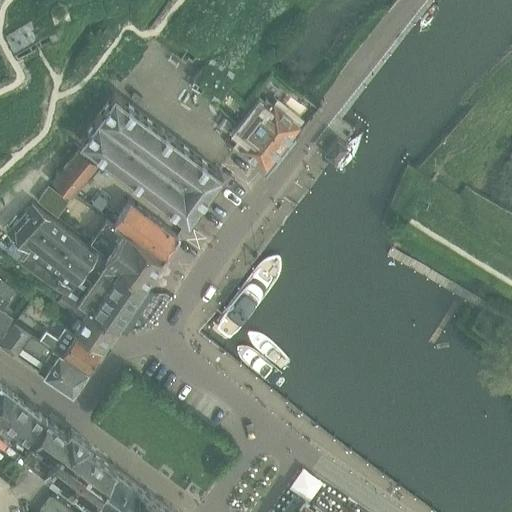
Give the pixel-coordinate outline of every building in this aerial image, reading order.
[(65,27),(66,21),(71,20),(66,6),(60,4),(53,7),(50,13),(54,25),(60,23),(60,25),(60,27),(58,30),(55,33),(42,41),(32,22),(5,37),(18,61),(36,51),(59,38),(62,35),(64,31),(65,27)] [(89,41),(74,61),(78,64),(74,68),(86,78),(117,38),(106,29),(103,33),(99,30),(95,35),(90,32),(85,38),(89,41)] [(132,36),(107,70),(120,79),(122,77),(125,79),(148,48),(132,36)] [(210,58),(191,86),(219,103),(238,78),(210,58)] [(269,73),(263,82),(267,85),(265,87),(281,99),(288,90),(289,88),(269,73)] [(188,220),(222,173),(115,94),(81,141),(188,220)] [(271,108),(262,101),(239,132),(248,138),(240,148),(259,164),(265,168),(271,161),(292,134),(294,131),(300,124),(292,118),(273,104),(271,108)] [(226,131),(232,123),(224,117),(218,126),(226,131)] [(334,160),(347,145),(336,136),(324,152),(334,160)] [(71,197),(98,164),(79,148),(52,182),(71,197)] [(57,215),(68,200),(48,184),(38,200),(57,215)] [(161,260),(178,235),(130,197),(114,223),(161,260)] [(51,284),(71,252),(81,240),(32,202),(14,221),(7,229),(22,243),(27,247),(18,260),(51,284)] [(142,289),(161,260),(114,223),(99,244),(110,252),(105,258),(104,259),(142,289)] [(116,328),(142,289),(104,259),(105,258),(81,240),(71,252),(51,284),(63,292),(78,302),(116,328)] [(0,295),(8,284),(1,279),(0,280),(0,295)] [(8,284),(0,295),(0,334),(7,325),(12,318),(2,310),(9,300),(8,299),(15,289),(8,284)] [(63,292),(57,300),(72,310),(78,302),(63,292)] [(82,317),(73,331),(106,347),(116,328),(88,309),(82,317)] [(86,372),(39,341),(40,340),(13,323),(0,341),(0,344),(15,355),(22,345),(44,360),(37,370),(72,393),(86,372)] [(106,347),(73,331),(62,323),(61,324),(65,327),(57,339),(46,331),(40,340),(39,341),(86,372),(106,347)] [(0,417),(17,396),(0,383),(0,417)] [(0,434),(80,482),(83,478),(107,448),(17,396),(0,417),(0,434)] [(83,478),(80,482),(103,494),(105,495),(105,499),(115,506),(119,506),(121,508),(127,511),(163,511),(176,496),(153,479),(146,474),(146,473),(140,468),(132,462),(130,460),(129,459),(127,463),(107,448),(83,478)] [(44,504),(54,511),(67,511),(70,508),(52,494),(44,504)] [(323,511),(298,494),(295,495),(282,511),(323,511)] [(178,511),(176,496),(163,511),(178,511)]
